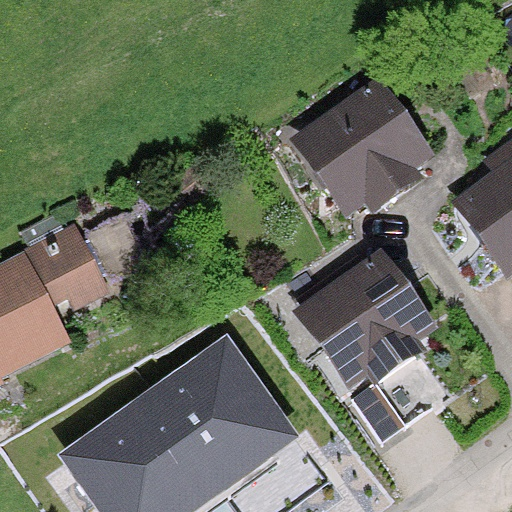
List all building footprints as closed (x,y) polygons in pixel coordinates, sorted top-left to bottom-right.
[(344,212),(413,164),(371,103),(302,151),(344,212)] [(511,147),(484,168),(498,188),(463,212),(506,273),(511,270),(511,272),(511,147)] [(69,242),(0,277),(0,376),(58,346),(39,309),(65,296),(72,308),(97,295),(92,286),(103,281),(85,245),(74,251),(69,242)] [(347,384),(416,336),(374,275),(339,299),(327,282),(295,305),(306,322),(304,323),(347,384)] [(179,511),(287,436),(229,353),(80,458),(118,511),(179,511)]
